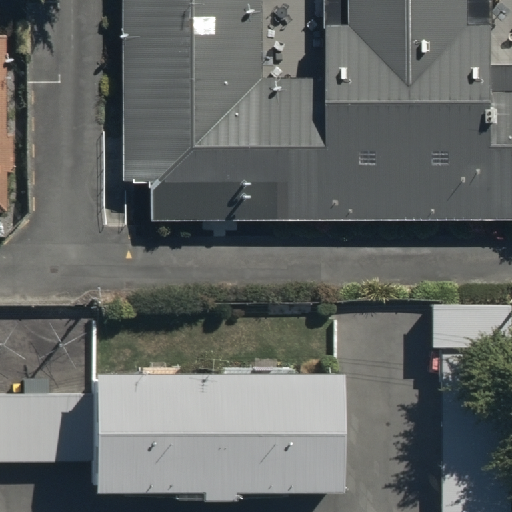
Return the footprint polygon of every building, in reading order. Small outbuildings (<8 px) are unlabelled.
[(511,0),(118,0),(120,182),(153,181),(154,220),(279,223),(511,220),(511,0)] [(0,208),(8,209),(6,35),(0,35),(0,208)] [(439,511),(508,511),(506,311),(438,312),(439,511)] [(337,373),(94,376),(94,394),(95,463),(95,495),(339,493),(337,373)] [(94,394),(0,394),(0,462),(95,463),(94,394)]
